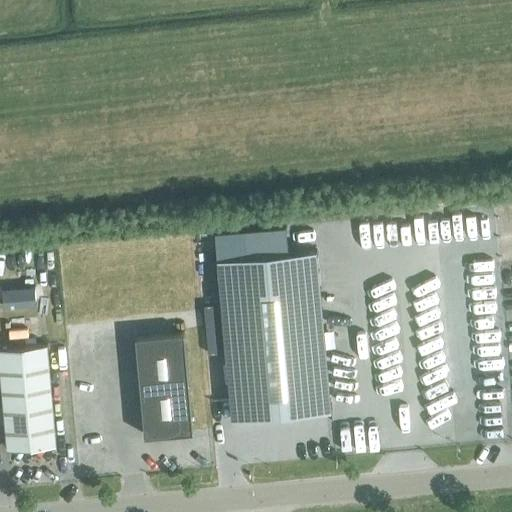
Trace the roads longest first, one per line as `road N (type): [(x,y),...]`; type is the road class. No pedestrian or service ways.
road 1 (unclassified): [(252,497),(511,475)]
road 2 (unclassified): [(102,511),(252,497)]
